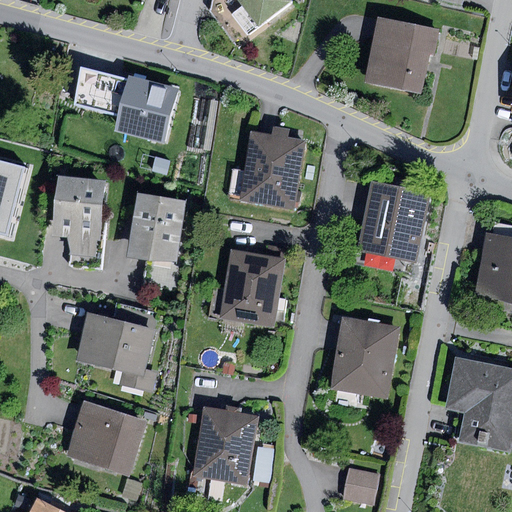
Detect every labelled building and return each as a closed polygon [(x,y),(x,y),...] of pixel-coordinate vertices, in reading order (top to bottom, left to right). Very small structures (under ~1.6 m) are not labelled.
[(290,0),(211,0),(209,12),(237,49),(295,5),(290,0)] [(440,31),(378,18),(365,83),(422,94),(430,54),(435,55),(440,31)] [(121,117),(130,81),(81,67),(75,106),(121,117)] [(181,89),(131,76),(130,81),(121,117),(117,133),(167,145),(181,89)] [(271,136),(252,133),(240,201),(293,211),(305,143),(288,140),(290,130),(273,127),(271,136)] [(26,169),(0,162),(0,235),(7,238),(26,169)] [(107,182),(59,177),(53,236),(69,238),(98,241),(101,242),(107,182)] [(432,194),(372,182),(359,251),(418,263),(432,194)] [(188,203),(138,195),(128,257),(149,260),(178,265),(188,203)] [(511,238),(488,234),(476,295),(511,301),(511,238)] [(98,241),(69,238),(73,255),(97,257),(98,241)] [(286,260),(232,251),(221,320),(275,328),(286,260)] [(178,265),(149,260),(144,287),(178,292),(183,266),(178,265)] [(117,304),(114,320),(156,330),(159,314),(117,304)] [(114,320),(87,313),(75,362),(123,374),(120,386),(154,394),(159,373),(146,369),(156,330),(114,320)] [(401,330),(343,320),(332,390),(390,399),(401,330)] [(511,442),(511,369),(456,358),(446,408),(464,412),(458,442),(510,452),(511,442)] [(225,363),(223,373),(233,375),(235,364),(225,363)] [(147,422),(85,401),(67,456),(129,477),(147,422)] [(258,419),(205,410),(195,476),(248,484),(258,419)] [(260,442),(255,478),(272,481),(277,444),(260,442)] [(382,476),(351,469),(344,497),(375,504),(382,476)] [(19,496),(15,506),(25,510),(29,499),(19,496)] [(38,498),(31,511),(65,511),(51,505),(38,498)]
